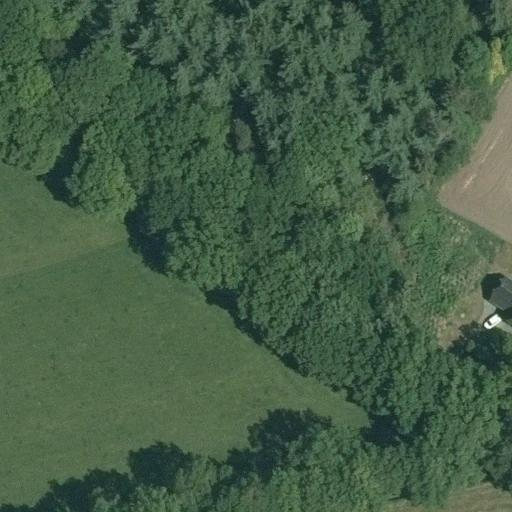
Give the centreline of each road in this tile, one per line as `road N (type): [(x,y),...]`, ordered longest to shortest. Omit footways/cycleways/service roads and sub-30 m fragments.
road 1 (tertiary): [(511,426),(0,80)]
road 2 (unclassified): [(205,511),(511,443)]
